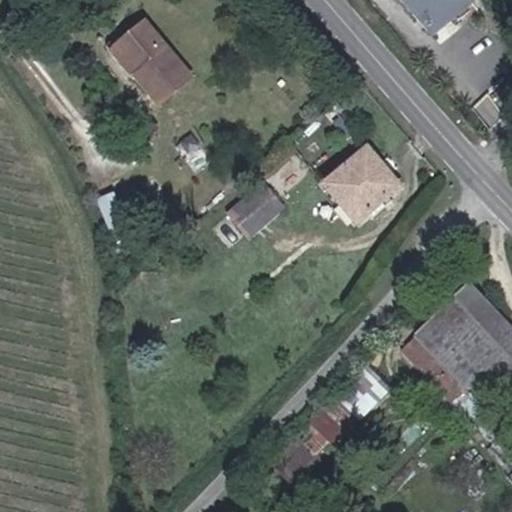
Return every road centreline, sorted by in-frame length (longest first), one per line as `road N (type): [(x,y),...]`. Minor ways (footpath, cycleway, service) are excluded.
road 1 (unclassified): [(198,511),(492,189)]
road 2 (primary): [(328,0),(479,175)]
road 3 (unknown): [(0,29),(95,145)]
